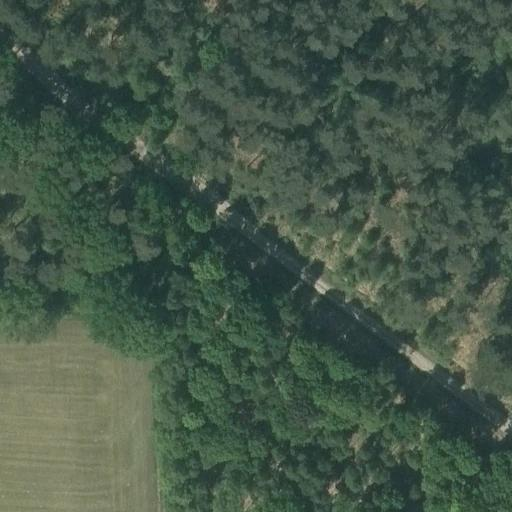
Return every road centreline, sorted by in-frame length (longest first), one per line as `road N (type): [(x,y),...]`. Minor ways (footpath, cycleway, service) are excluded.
road 1 (track): [(511,427),(126,137)]
road 2 (track): [(126,137),(0,31)]
road 3 (track): [(193,0),(126,137)]
